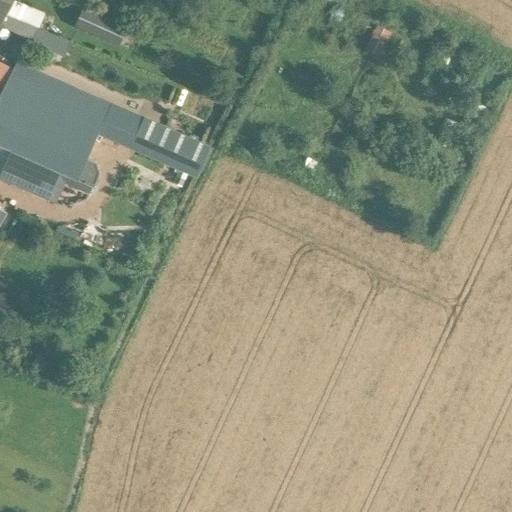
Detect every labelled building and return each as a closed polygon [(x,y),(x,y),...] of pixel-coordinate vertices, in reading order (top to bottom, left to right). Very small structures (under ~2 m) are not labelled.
[(10,5),(1,0),(0,0),(0,12),(14,19),(38,29),(44,14),(12,1),(10,5)] [(125,49),(132,34),(81,11),(75,26),(125,49)] [(14,19),(0,12),(0,24),(0,25),(2,22),(10,26),(14,19)] [(366,53),(383,58),(392,31),(376,25),(366,53)] [(0,148),(9,152),(0,173),(0,181),(48,203),(60,175),(76,182),(99,131),(178,165),(176,171),(195,180),(209,147),(15,61),(10,72),(0,92),(0,148)] [(0,92),(10,72),(0,66),(0,92)] [(0,312),(7,317),(18,299),(0,287),(0,312)]
